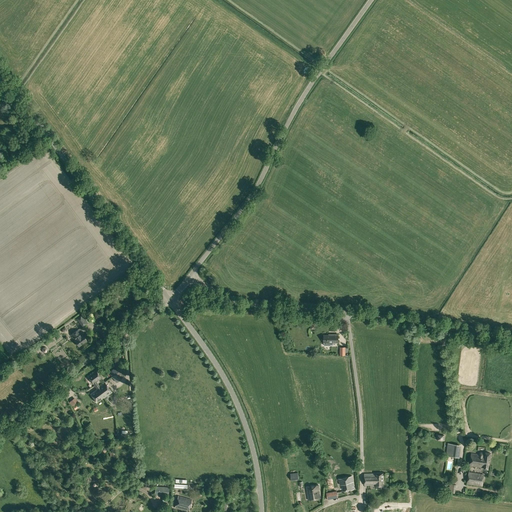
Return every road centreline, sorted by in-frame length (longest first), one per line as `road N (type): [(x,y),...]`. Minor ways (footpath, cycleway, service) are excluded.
road 1 (unclassified): [(511,338),(230,301),(191,274)]
road 2 (unclassified): [(191,274),(252,195),(300,100),(370,0)]
road 3 (tertiary): [(169,299),(0,68)]
road 4 (tertiary): [(260,511),(240,413),(169,299)]
road 5 (unclassified): [(0,424),(169,299)]
